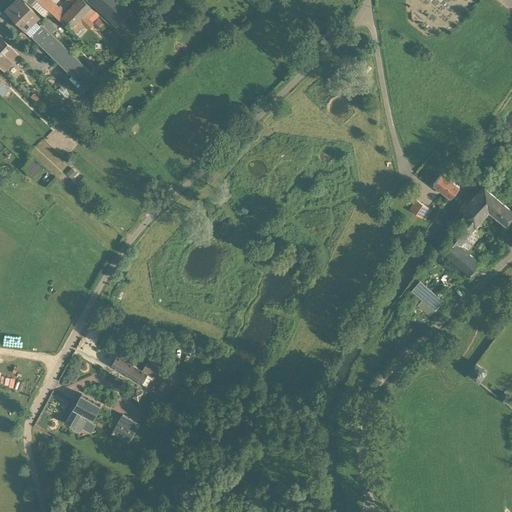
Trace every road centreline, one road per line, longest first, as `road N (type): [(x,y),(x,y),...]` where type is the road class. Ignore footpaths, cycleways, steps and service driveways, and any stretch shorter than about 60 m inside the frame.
road 1 (unclassified): [(44,511),(28,423),(101,282),(137,232),(337,40),(367,0)]
road 2 (track): [(318,511),(314,400),(339,338),(400,246),(385,208),(392,193)]
road 3 (unclassified): [(375,511),(359,447),(366,400),(511,257)]
